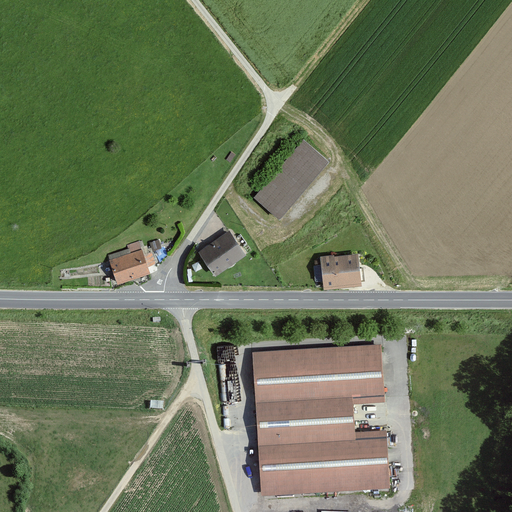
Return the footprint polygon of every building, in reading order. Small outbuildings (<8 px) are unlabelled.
[(329,160),(303,139),(254,199),(279,220),(329,160)] [(228,231),(198,252),(215,277),(245,256),(228,231)] [(142,249),(110,260),(119,284),(136,278),(138,284),(152,279),(142,249)] [(358,254),(321,258),(324,290),(361,287),(358,254)] [(382,345),(254,352),(262,497),(391,490),(388,430),(355,431),(354,404),(385,402),(382,345)]
